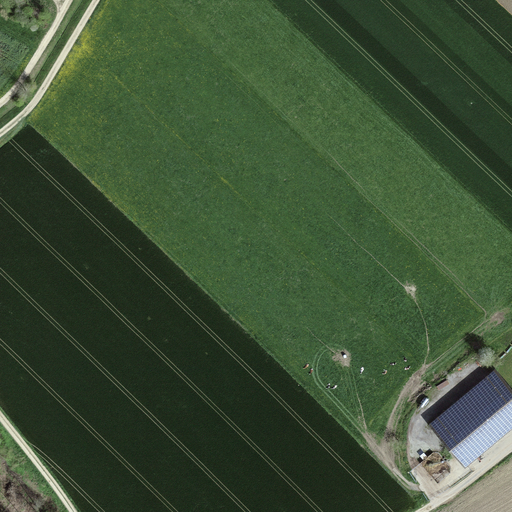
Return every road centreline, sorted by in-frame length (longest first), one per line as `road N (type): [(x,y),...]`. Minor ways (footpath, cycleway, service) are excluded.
road 1 (track): [(0,137),(23,119),(96,0)]
road 2 (track): [(0,106),(67,0)]
